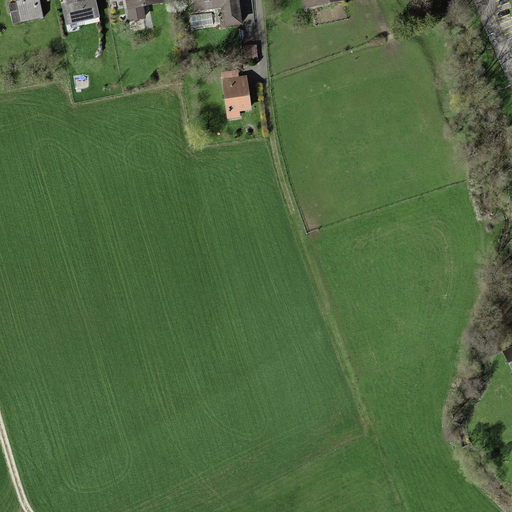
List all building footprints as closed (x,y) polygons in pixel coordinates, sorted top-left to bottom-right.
[(37,0),(14,0),(15,3),(9,4),(13,23),(41,17),(37,0)] [(67,0),(68,2),(61,3),(66,24),(100,17),(96,0),(67,0)] [(125,0),(129,22),(146,19),(144,6),(166,2),(165,0),(125,0)] [(237,0),(192,0),(194,8),(220,5),(222,23),(241,20),(237,0)] [(247,70),(222,74),(228,121),(242,119),(241,112),(253,110),(247,70)]
